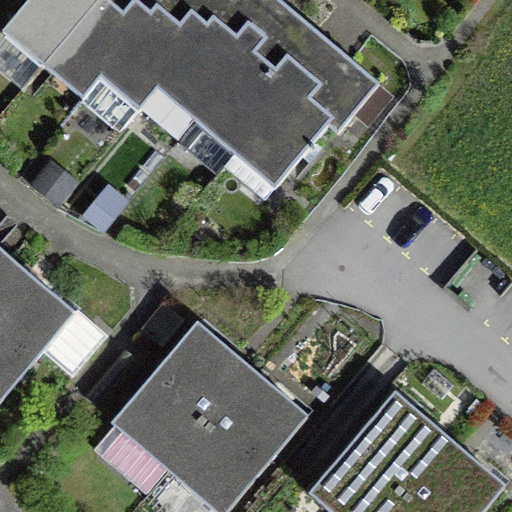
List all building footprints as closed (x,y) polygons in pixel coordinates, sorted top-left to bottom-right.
[(0,39),(35,70),(94,0),(33,0),(0,39)] [(98,91),(175,0),(94,0),(35,70),(82,110),(98,91)] [(153,96),(233,2),(230,0),(175,0),(98,91),(132,120),(153,96)] [(189,127),(288,11),(274,0),(235,0),(233,2),(153,96),(189,127)] [(227,160),(326,44),(288,11),(189,127),(227,160)] [(326,44),(227,160),(270,196),(327,130),(343,143),(385,94),(326,44)] [(0,258),(0,294),(18,274),(0,258)] [(18,274),(0,294),(0,397),(69,319),(18,274)] [(147,490),(167,468),(250,375),(194,326),(91,440),(147,490)] [(225,511),(304,424),(250,375),(167,468),(216,511),(225,511)] [(297,501),(310,511),(390,511),(440,450),(378,400),(297,501)] [(476,511),(493,492),(440,450),(390,511),(476,511)]
